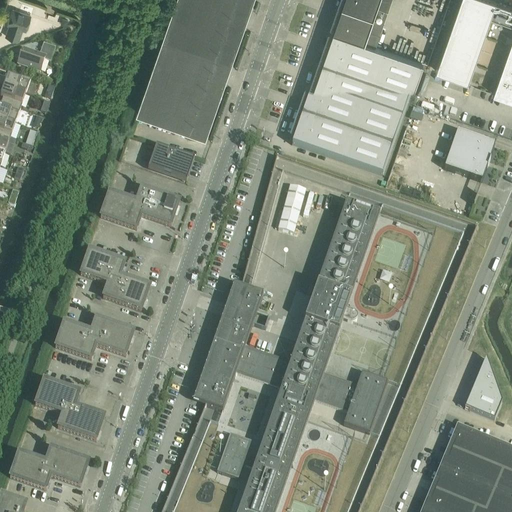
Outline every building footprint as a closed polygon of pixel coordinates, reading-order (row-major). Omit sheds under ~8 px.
[(191,132),(236,1),(236,0),(246,0),(251,1),(251,0),(176,0),(138,113),(191,132)] [(342,0),(340,7),(372,18),(376,7),(378,0),(342,0)] [(511,6),(493,0),(459,0),(435,71),(467,82),(492,90),(504,95),(510,97),(511,97),(511,6)] [(332,31),(331,32),(364,43),(372,19),(372,18),(340,7),(333,29),(332,31)] [(30,16),(12,10),(7,25),(9,25),(6,37),(18,41),(22,30),(25,31),(30,16)] [(66,28),(61,30),(61,31),(59,32),(61,36),(71,32),(69,27),(66,28)] [(331,33),(322,60),(412,92),(422,63),(364,43),(331,32),(331,33)] [(18,61),(19,62),(19,63),(18,67),(40,75),(44,62),(50,64),(55,50),(43,46),(40,57),(23,51),(22,55),(21,56),(20,56),(19,57),(18,58),(18,59),(18,60),(18,61)] [(322,60),(312,89),(402,121),(412,92),(322,60)] [(12,74),(10,79),(7,78),(4,89),(26,96),(31,81),(12,74)] [(49,88),(46,94),(53,96),(55,90),(49,88)] [(26,96),(4,89),(0,99),(3,99),(1,104),(20,111),(26,96)] [(312,89),(302,118),(392,150),(402,121),(312,89)] [(20,111),(1,104),(0,107),(0,120),(15,126),(20,111)] [(293,143),(292,147),(382,179),(392,150),(302,118),(293,143)] [(15,126),(0,120),(0,137),(10,141),(15,126)] [(457,134),(444,171),(481,184),(482,185),(495,147),(457,134)] [(10,141),(0,137),(0,153),(5,156),(10,141)] [(156,149),(151,164),(148,172),(186,185),(189,177),(194,162),(156,149)] [(289,189),(278,233),(294,237),(306,193),(289,189)] [(109,195),(100,220),(137,233),(138,230),(141,219),(171,229),(179,205),(141,191),(136,205),(109,195)] [(13,193),(8,206),(14,208),(18,195),(13,193)] [(325,199),(310,193),(300,222),(315,227),(325,199)] [(240,289),(237,288),(234,287),(229,300),(226,311),(202,378),(193,404),(200,407),(205,409),(206,409),(223,415),(235,378),(237,377),(281,392),(257,462),(247,458),(251,445),(230,437),(217,475),(238,482),(243,469),(253,472),(239,511),(277,511),(315,404),(348,416),(343,428),(356,432),(369,437),(388,385),(384,383),(362,376),(357,388),(324,377),(343,322),(351,325),(352,325),(353,325),(354,325),(355,324),(356,324),(357,323),(357,322),(357,321),(357,320),(357,319),(357,318),(356,318),(356,317),(355,317),(354,316),(346,313),(379,217),(346,206),(290,365),(246,350),(246,348),(253,328),(265,332),(268,325),(269,321),(257,316),(263,298),(252,294),(242,290),(240,289)] [(121,279),(121,277),(125,266),(89,253),(80,277),(108,287),(103,301),(141,314),(145,302),(150,289),(121,279)] [(91,335),(64,325),(55,350),(91,363),(92,360),(96,349),(126,359),(134,335),(96,321),(91,335)] [(466,407),(464,411),(494,423),(502,405),(486,361),(485,361),(480,373),(479,377),(467,404),(466,407)] [(80,396),(44,383),(35,408),(62,417),(58,431),(96,444),(100,432),(105,419),(75,409),(80,396)] [(511,511),(511,452),(457,430),(452,441),(456,442),(447,462),(444,461),(435,482),(439,483),(430,504),(427,503),(422,511),(511,511)] [(46,465),(18,456),(10,480),(46,493),(47,490),(51,479),(80,489),(85,477),(88,467),(89,465),(50,451),(46,465)]
